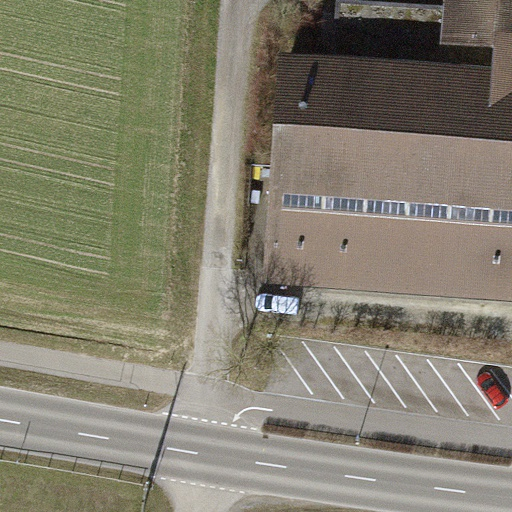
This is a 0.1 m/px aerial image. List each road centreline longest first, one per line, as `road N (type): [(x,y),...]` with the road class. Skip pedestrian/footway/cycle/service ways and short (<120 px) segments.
road 1 (residential): [(240,0),(210,452)]
road 2 (tertiary): [(210,452),(511,495)]
road 3 (tertiary): [(0,418),(210,452)]
